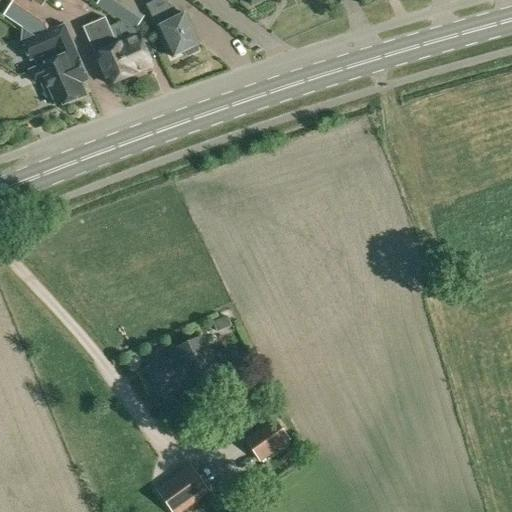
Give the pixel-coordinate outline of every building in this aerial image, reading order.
[(11,12),(7,18),(26,31),(33,36),(36,36),(37,38),(48,33),(44,24),(38,27),(44,17),(28,6),(20,0),(15,0),(9,10),(11,12)] [(172,58),(200,45),(185,14),(178,17),(173,6),(170,8),(166,0),(158,0),(147,5),(172,58)] [(132,14),(130,17),(121,10),(115,17),(133,30),(140,20),(132,14)] [(138,38),(123,45),(122,44),(117,46),(105,18),(82,28),(95,56),(108,85),(135,73),(135,72),(150,65),(138,38)] [(26,31),(21,44),(29,63),(43,57),(47,65),(29,73),(34,85),(41,82),(45,91),(50,89),(58,108),(85,96),(78,80),(84,77),(85,81),(87,80),(79,65),(81,64),(64,26),(48,33),(37,38),(36,36),(33,36),(26,31)] [(220,376),(202,338),(173,351),(176,358),(148,370),(159,395),(187,383),(190,389),(220,376)] [(289,440),(275,420),(246,441),(260,461),(289,440)] [(180,511),(208,492),(189,466),(157,490),(173,511),(180,511)]
